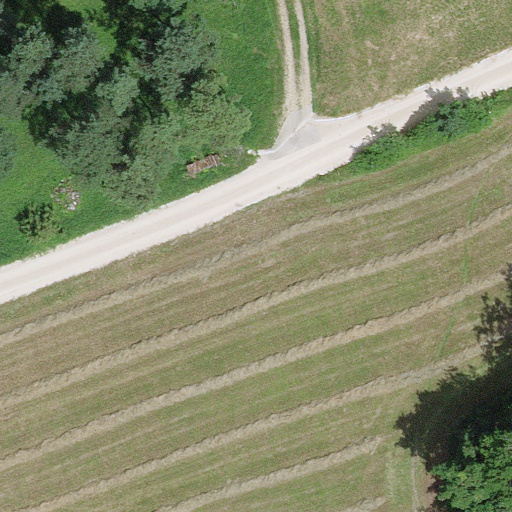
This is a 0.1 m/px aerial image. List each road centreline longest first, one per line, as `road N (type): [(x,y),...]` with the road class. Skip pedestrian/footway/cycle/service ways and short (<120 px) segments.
road 1 (track): [(0,286),(198,214),(511,68)]
road 2 (track): [(295,164),(288,0)]
